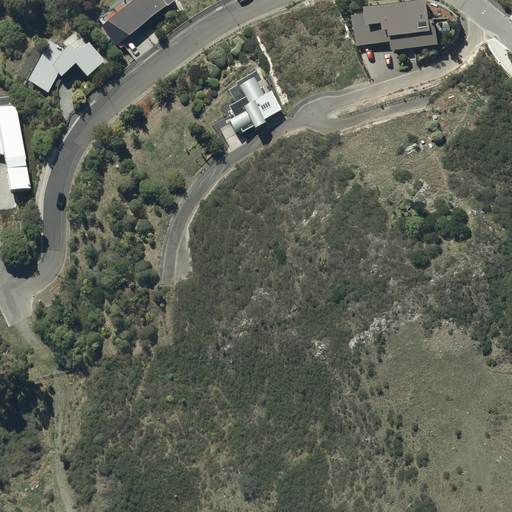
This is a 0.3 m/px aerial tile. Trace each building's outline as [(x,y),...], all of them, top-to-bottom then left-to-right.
[(141,31),(144,35),(151,30),(148,26),(175,5),(172,0),(143,0),(102,32),(116,51),(141,31)] [(358,48),(361,48),(390,45),(391,55),(438,47),(435,25),(429,26),(426,6),(355,17),(352,18),(357,48),(358,48)] [(49,49),(47,54),(44,52),(23,90),(46,102),(58,80),(59,80),(61,83),(75,70),(86,82),(105,66),(89,48),(78,58),(68,52),(65,57),(49,49)] [(239,134),(241,136),(250,131),(252,135),(265,127),(263,125),(280,115),(270,97),(262,101),(252,84),(237,93),(243,104),(226,113),(232,124),(228,127),(234,137),(239,134)] [(0,102),(0,158),(3,159),(11,199),(31,195),(15,109),(12,109),(10,101),(0,102)]
